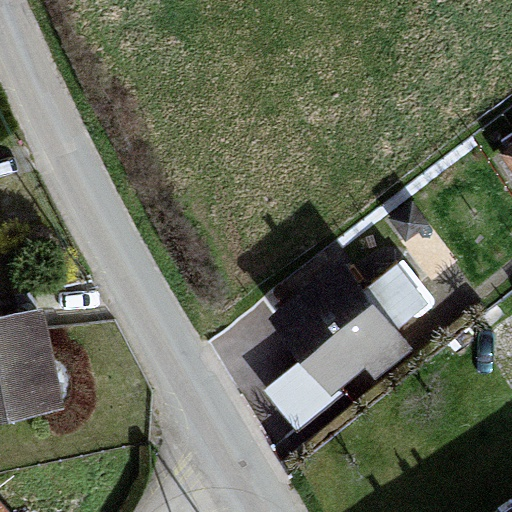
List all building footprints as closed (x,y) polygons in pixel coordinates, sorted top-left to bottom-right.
[(511,141),(502,149),(511,163),(511,141)] [(412,222),(397,231),(423,275),(438,266),(412,222)] [(326,259),(268,309),(333,385),(392,335),(326,259)] [(29,299),(0,305),(0,400),(49,390),(29,299)] [(511,307),(485,325),(504,354),(511,349),(511,307)] [(511,511),(511,500),(491,511),(511,511)]
